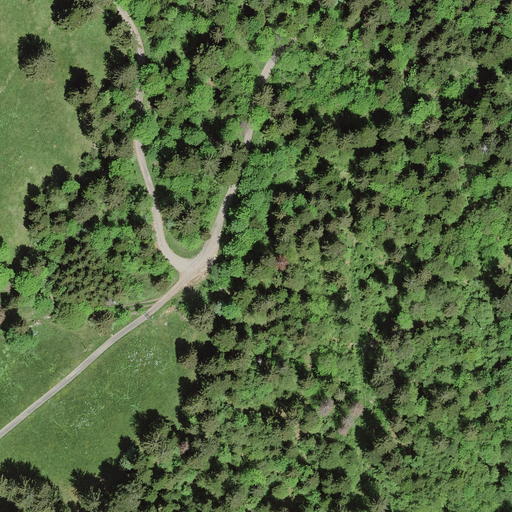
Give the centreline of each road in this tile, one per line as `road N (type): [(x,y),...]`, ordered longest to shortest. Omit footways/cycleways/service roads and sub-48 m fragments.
road 1 (unclassified): [(323,0),(270,62),(243,163),(194,268),(165,250),(154,215),(138,138),(139,49),(114,0)]
road 2 (track): [(0,437),(145,319),(194,268)]
